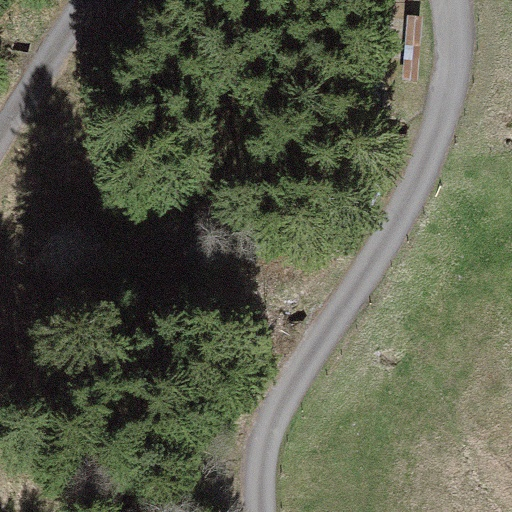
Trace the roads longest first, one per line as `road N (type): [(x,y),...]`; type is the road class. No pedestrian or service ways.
road 1 (track): [(264,511),(279,410),(435,145),(451,53),(446,0)]
road 2 (track): [(88,0),(0,134)]
